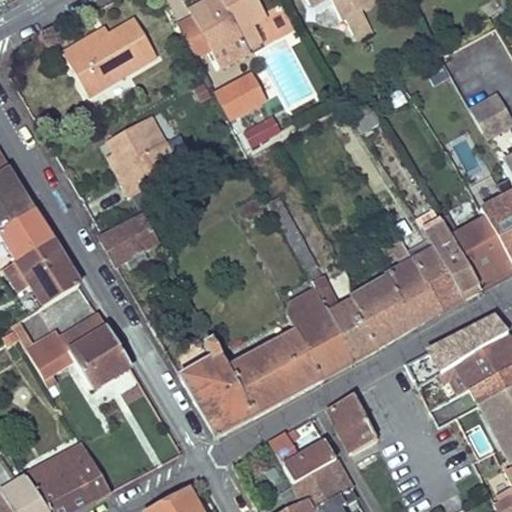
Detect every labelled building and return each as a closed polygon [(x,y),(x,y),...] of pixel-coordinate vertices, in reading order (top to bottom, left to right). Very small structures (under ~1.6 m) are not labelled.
[(217,0),(214,0),(188,15),(191,19),(219,3),(217,0)] [(217,0),(219,3),(191,19),(221,72),(249,56),(246,53),(244,49),(259,40),(253,29),(250,24),(264,16),(254,0),(217,0)] [(302,0),(308,11),(328,0),(340,23),(343,22),(352,38),(367,30),(358,12),(374,4),(371,0),(302,0)] [(264,16),(250,24),(253,29),(267,21),(264,16)] [(80,54),(76,47),(61,56),(87,99),(155,59),(133,22),(108,37),(80,54)] [(367,30),(352,38),(354,43),(370,35),(367,30)] [(105,31),(76,47),(80,54),(108,37),(105,31)] [(259,40),(244,49),(246,53),(262,44),(259,40)] [(230,84),(246,76),(240,63),(224,71),(230,84)] [(251,81),(215,98),(228,123),(263,106),(251,81)] [(496,99),(469,115),(484,143),(511,127),(496,99)] [(364,104),(346,114),(358,135),(376,125),(364,104)] [(253,152),(284,138),(275,118),(244,132),(253,152)] [(149,122),(140,126),(154,152),(163,146),(149,122)] [(140,126),(106,146),(112,158),(126,184),(119,188),(127,203),(178,175),(163,146),(154,152),(140,126)] [(112,158),(105,162),(119,188),(126,184),(112,158)] [(511,162),(499,170),(511,192),(511,162)] [(4,170),(0,173),(0,232),(31,213),(4,170)] [(485,171),(478,175),(487,192),(495,188),(485,171)] [(278,198),(266,205),(304,277),(314,272),(297,242),(302,240),(278,198)] [(492,201),(474,211),(480,221),(511,276),(511,275),(511,235),(501,217),(492,201)] [(511,210),(501,217),(511,235),(511,210)] [(0,246),(4,244),(16,264),(50,243),(31,213),(0,232),(0,246)] [(443,218),(436,223),(437,224),(440,230),(458,259),(478,294),(511,276),(480,221),(453,237),(443,218)] [(142,219),(98,243),(113,267),(156,244),(142,219)] [(436,223),(419,232),(423,239),(440,230),(437,224),(436,223)] [(440,230),(423,239),(431,253),(461,304),(478,294),(458,259),(440,230)] [(16,264),(3,273),(17,295),(29,288),(42,310),(78,287),(50,243),(16,264)] [(411,264),(399,244),(382,252),(387,260),(396,255),(404,268),(411,264)] [(431,253),(411,264),(439,316),(460,304),(461,304),(431,253)] [(404,268),(383,280),(411,331),(439,316),(411,264),(404,268)] [(356,300),(349,304),(375,352),(411,331),(383,280),(355,295),(356,300)] [(318,281),(309,286),(313,294),(320,309),(350,366),(375,352),(349,304),(335,311),(318,281)] [(293,334),(226,370),(253,419),(350,366),(320,309),(313,294),(290,305),(285,319),(293,334)] [(161,316),(146,324),(154,338),(156,341),(171,332),(161,316)] [(80,339),(63,349),(71,363),(85,387),(108,373),(111,381),(128,371),(98,319),(76,332),(80,339)] [(416,390),(439,376),(453,368),(504,338),(492,320),(404,367),(404,368),(416,390)] [(18,325),(11,329),(25,353),(31,349),(18,325)] [(76,332),(59,342),(63,349),(80,339),(76,332)] [(31,349),(25,353),(41,380),(49,376),(71,363),(63,349),(59,342),(55,335),(31,349)] [(457,398),(467,392),(511,366),(511,352),(504,338),(453,368),(439,376),(444,385),(449,382),(457,398)] [(208,361),(178,378),(215,440),(253,419),(226,370),(212,344),(211,342),(202,348),(208,361)] [(511,366),(467,392),(476,408),(511,388),(511,366)] [(108,373),(85,387),(89,393),(111,381),(108,373)] [(49,376),(41,380),(46,389),(54,384),(49,376)] [(511,388),(476,408),(509,472),(511,470),(511,388)] [(349,457),(351,456),(377,443),(354,398),(326,412),(341,441),(349,457)] [(448,409),(431,416),(438,429),(454,422),(455,422),(448,409)] [(292,432),(268,447),(291,487),(333,463),(322,445),(313,450),(299,457),(295,452),(292,446),(298,442),(292,432)] [(310,444),(295,452),(299,457),(313,450),(310,444)] [(80,447),(24,479),(45,511),(73,511),(107,494),(80,447)] [(333,463),(291,487),(300,504),(303,503),(309,511),(310,511),(351,492),(350,491),(333,463)] [(505,474),(501,476),(508,490),(510,493),(511,492),(511,470),(509,472),(505,474)] [(0,473),(0,499),(8,511),(45,511),(24,479),(9,488),(0,473)] [(496,503),(491,506),(493,511),(507,511),(504,505),(511,500),(511,497),(510,493),(508,490),(494,497),(496,503)] [(300,504),(286,511),(340,511),(339,510),(356,500),(351,492),(310,511),(309,511),(303,503),(300,504)] [(196,511),(186,494),(154,511),(196,511)] [(8,511),(0,499),(0,511),(8,511)]
